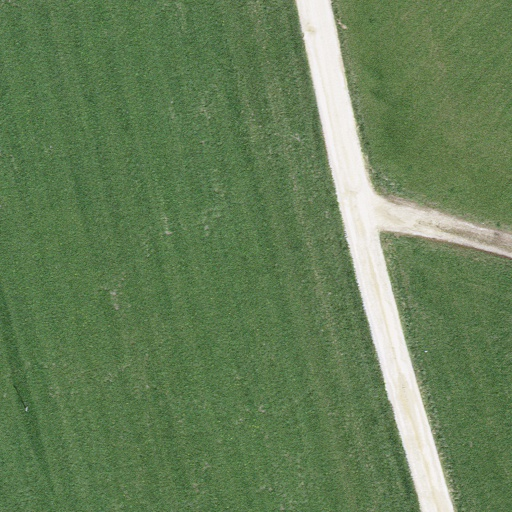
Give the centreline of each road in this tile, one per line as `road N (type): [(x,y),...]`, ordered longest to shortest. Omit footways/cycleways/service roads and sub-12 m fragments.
road 1 (track): [(307,0),(423,511)]
road 2 (track): [(511,249),(359,212)]
